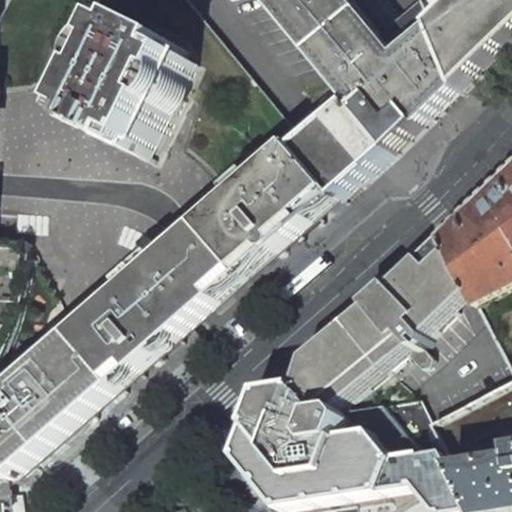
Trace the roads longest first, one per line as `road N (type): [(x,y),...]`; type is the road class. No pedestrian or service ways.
road 1 (residential): [(0,188),(140,195),(181,222),(284,340)]
road 2 (secondary): [(284,340),(511,125)]
road 3 (secondary): [(92,511),(284,340)]
